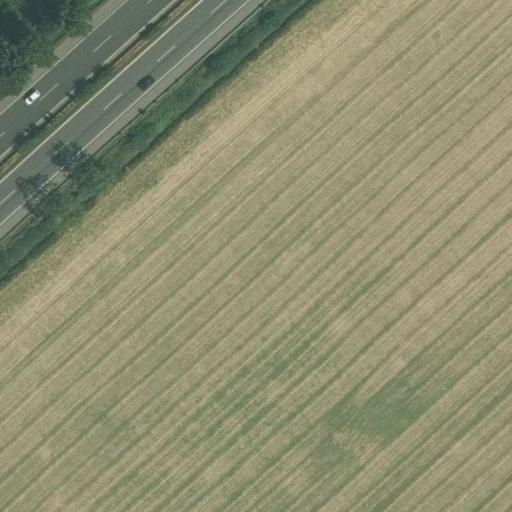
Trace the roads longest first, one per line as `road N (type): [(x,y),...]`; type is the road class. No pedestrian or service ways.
road 1 (motorway): [(0,195),(224,0)]
road 2 (motorway): [(152,0),(0,133)]
